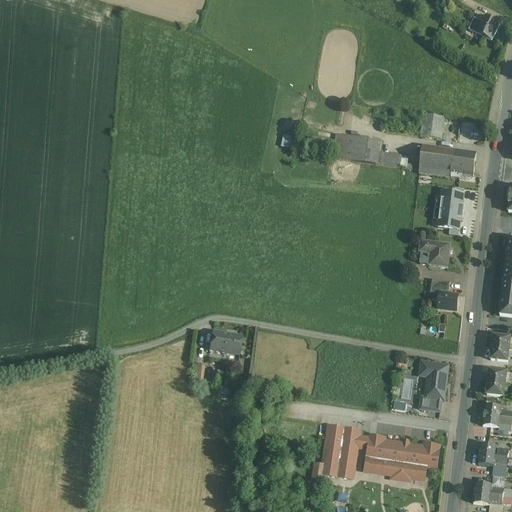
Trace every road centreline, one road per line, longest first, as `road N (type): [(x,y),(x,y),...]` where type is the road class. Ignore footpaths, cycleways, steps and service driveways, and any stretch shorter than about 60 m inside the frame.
road 1 (residential): [(413,351),(212,320),(158,345),(0,374)]
road 2 (residential): [(470,361),(493,165)]
road 3 (residential): [(452,511),(470,361)]
